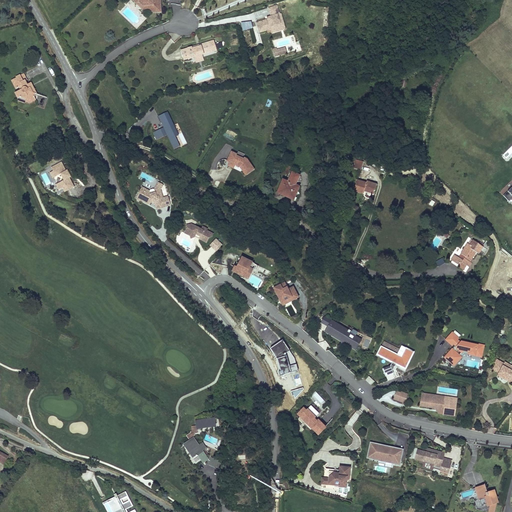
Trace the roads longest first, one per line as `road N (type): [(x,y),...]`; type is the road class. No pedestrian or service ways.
road 1 (residential): [(201,293),(219,278),(232,281),(390,414),(511,440)]
road 2 (residential): [(94,132),(124,140),(207,193),(296,220),(338,257)]
road 3 (residential): [(0,430),(118,477),(176,511)]
road 4 (tertiary): [(233,332),(270,405),(274,511)]
road 5 (residential): [(74,82),(131,42),(184,22)]
road 6 (tertiary): [(94,132),(117,195),(145,240)]
